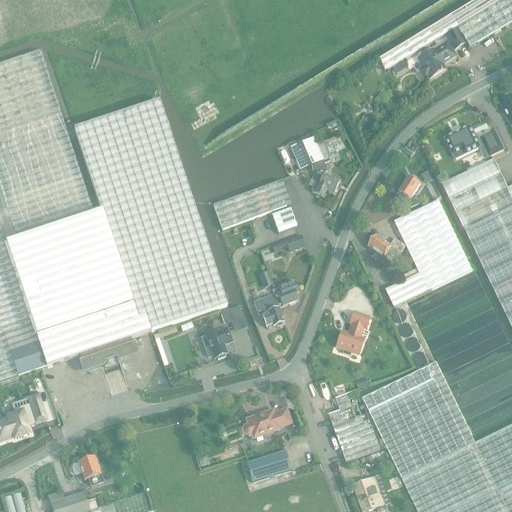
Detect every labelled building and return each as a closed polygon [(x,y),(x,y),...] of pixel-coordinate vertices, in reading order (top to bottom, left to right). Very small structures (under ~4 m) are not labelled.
[(312,0),(321,8),(328,0),(312,0)] [(368,0),(377,8),(384,0),(368,0)] [(511,0),(478,0),(379,60),(385,72),(457,29),(457,30),(461,36),(466,45),(469,49),(511,23),(511,0)] [(451,34),(445,37),(454,52),(466,45),(461,36),(457,30),(451,34)] [(454,56),(447,44),(433,52),(432,51),(418,60),(423,68),(419,71),(424,79),(428,76),(429,79),(444,70),(441,65),(454,56)] [(0,386),(19,381),(18,377),(9,353),(38,344),(46,368),(80,357),(131,340),(227,308),(158,103),(75,130),(101,207),(93,209),(40,52),(0,64),(0,386)] [(511,100),(501,106),(507,117),(506,117),(510,126),(511,125),(511,100)] [(470,128),(445,139),(446,141),(453,156),(455,160),(466,155),(480,148),(479,147),(484,145),(490,158),(491,157),(503,151),(495,133),(488,136),(481,139),(481,141),(477,143),(472,133),(470,128)] [(324,144),(317,147),(323,162),(324,165),(330,162),(327,156),(330,155),(343,149),(338,137),(324,144)] [(300,172),(311,167),(323,162),(317,147),(313,139),(296,146),(291,149),(300,172)] [(403,151),(403,152),(411,158),(414,154),(411,152),(406,148),(403,151)] [(493,161),(474,170),(443,185),(450,200),(501,175),(494,160),(493,160),(493,161)] [(324,165),(311,167),(313,176),(309,186),(312,187),(311,190),(312,194),(323,199),(326,192),(333,196),(334,194),(336,194),(338,190),(337,188),(339,183),(323,175),(328,173),(324,165)] [(511,186),(508,189),(501,175),(450,200),(500,304),(511,327),(511,186)] [(409,178),(400,194),(401,194),(396,201),(404,206),(404,205),(411,209),(421,204),(412,198),(420,185),(409,178)] [(282,182),(213,207),(222,231),(290,207),(282,182)] [(427,292),(472,271),(438,201),(394,223),(416,270),(427,292)] [(290,210),(272,217),(278,235),(297,228),(290,210)] [(372,243),(368,248),(378,255),(376,257),(382,262),(383,260),(389,264),(392,266),(400,254),(405,247),(395,240),(390,246),(377,236),(376,237),(374,238),(371,241),(372,243)] [(301,237),(273,247),(275,255),(288,250),(290,255),(305,249),(301,237)] [(270,249),(264,253),(267,259),(274,255),(270,249)] [(385,291),(394,309),(427,292),(416,270),(404,276),(406,281),(385,291)] [(263,288),(272,286),(268,272),(260,274),(263,288)] [(274,297),(278,309),(279,309),(282,308),(298,302),(295,295),(299,294),(295,283),(272,292),(274,297)] [(284,323),(279,309),(278,309),(274,297),(269,299),(267,299),(266,299),(253,304),(256,313),(260,311),(261,315),(266,329),(271,327),(271,328),(276,326),(278,327),(282,326),(282,324),(284,323)] [(239,308),(227,312),(231,324),(243,319),(239,308)] [(342,333),(336,348),(344,351),(343,355),(350,357),(351,353),(359,356),(364,340),(360,339),(363,329),(366,330),(370,319),(354,314),(350,325),(352,325),(348,335),(342,333)] [(191,323),(180,328),(182,333),(194,329),(191,323)] [(175,329),(154,337),(164,368),(172,365),(165,342),(164,342),(163,338),(176,334),(176,333),(177,333),(175,329)] [(208,343),(203,345),(206,353),(211,351),(214,360),(217,359),(218,361),(225,358),(225,356),(227,355),(224,346),(232,343),(227,330),(219,333),(219,332),(205,337),(208,343)] [(135,355),(131,340),(80,357),(84,372),(135,355)] [(38,344),(9,353),(18,377),(35,372),(46,368),(38,344)] [(416,371),(358,392),(380,436),(384,445),(401,480),(416,511),(511,511),(511,425),(472,445),(436,364),(416,371)] [(359,390),(371,385),(369,379),(357,384),(359,390)] [(340,411),(328,416),(346,464),(380,451),(386,449),(384,445),(380,436),(371,428),(357,392),(335,400),(340,411)] [(35,425),(46,422),(38,396),(27,399),(27,400),(12,405),(15,415),(8,417),(8,419),(0,421),(0,442),(14,438),(15,440),(30,435),(27,427),(35,424),(35,425)] [(274,410),(246,420),(247,425),(244,426),(242,431),(243,436),(248,438),(251,437),(253,441),(281,431),(281,430),(293,426),(287,409),(275,413),(274,410)] [(286,453),(246,465),(253,485),(292,473),(286,453)] [(77,475),(81,473),(84,481),(88,480),(91,488),(103,483),(94,458),(73,465),(72,468),(74,474),(77,475)] [(353,488),(356,494),(362,511),(367,511),(383,506),(376,486),(374,480),(353,488)] [(52,511),(88,511),(89,511),(87,502),(84,494),(63,500),(61,493),(47,497),(52,511)] [(89,511),(88,511),(151,511),(146,494),(98,509),(89,511)] [(95,500),(87,502),(89,511),(98,509),(95,500)]
